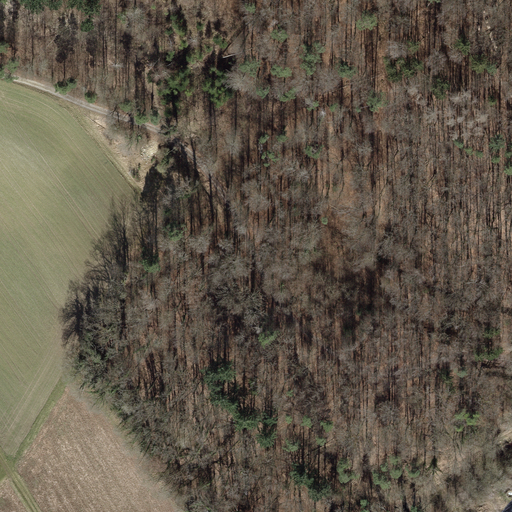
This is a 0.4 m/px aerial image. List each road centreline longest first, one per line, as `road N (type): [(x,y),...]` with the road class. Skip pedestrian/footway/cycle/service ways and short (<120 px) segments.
road 1 (track): [(511,357),(473,351),(378,388),(347,372),(252,268),(200,169),(155,129),(0,73)]
road 2 (track): [(0,480),(71,375),(75,340),(39,269),(49,242),(70,234),(127,241),(163,178),(126,38),(105,0)]
